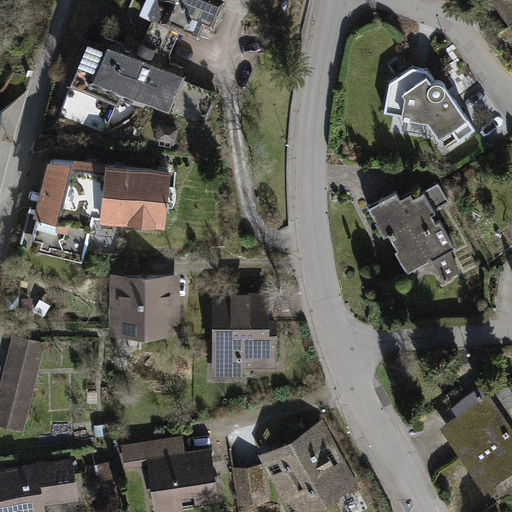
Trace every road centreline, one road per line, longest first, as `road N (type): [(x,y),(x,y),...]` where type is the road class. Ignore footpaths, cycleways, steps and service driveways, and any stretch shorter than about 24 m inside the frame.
road 1 (residential): [(337,342),(309,185),(335,0)]
road 2 (residential): [(422,511),(337,342)]
road 3 (residential): [(337,342),(511,329)]
road 4 (residential): [(389,0),(443,15),(500,88),(511,91)]
